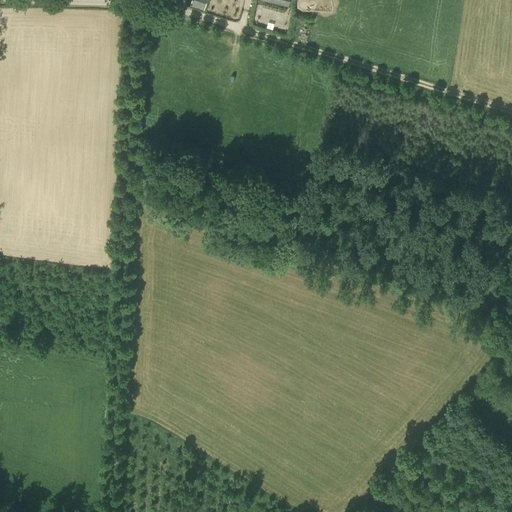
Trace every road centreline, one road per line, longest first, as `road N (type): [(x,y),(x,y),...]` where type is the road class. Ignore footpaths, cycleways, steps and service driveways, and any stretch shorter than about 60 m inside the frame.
road 1 (track): [(110,511),(131,4)]
road 2 (unclassified): [(511,113),(180,11),(34,0)]
